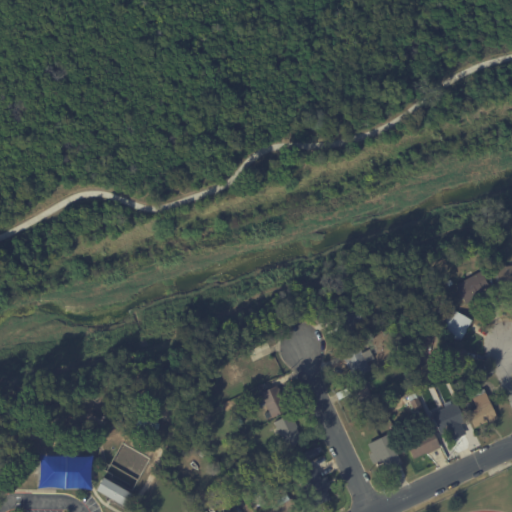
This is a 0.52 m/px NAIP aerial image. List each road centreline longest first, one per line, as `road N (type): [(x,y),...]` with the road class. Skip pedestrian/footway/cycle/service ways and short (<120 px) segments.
road 1 (residential): [(372,511),(301,346)]
road 2 (residential): [(375,511),(511,444)]
